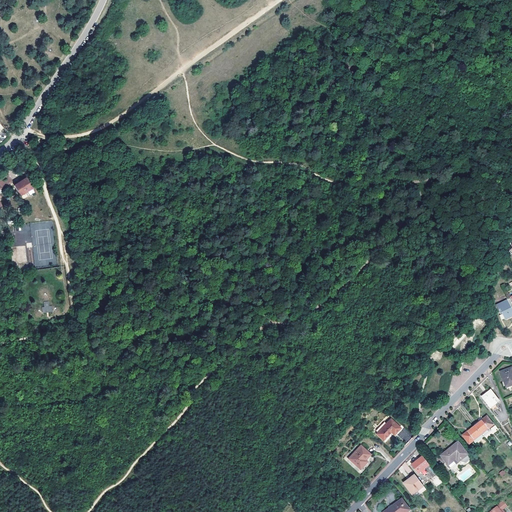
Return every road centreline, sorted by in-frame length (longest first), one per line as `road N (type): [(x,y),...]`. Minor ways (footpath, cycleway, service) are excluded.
road 1 (track): [(88,511),(229,352),(259,328),(312,309),(355,275),(479,134),(496,71),(511,47)]
road 2 (track): [(181,70),(192,117),(216,145),(344,184),(405,181),(421,193)]
road 3 (track): [(23,128),(56,137),(109,124),(280,0)]
road 4 (residential): [(498,354),(358,502)]
road 5 (track): [(16,137),(31,147),(66,265)]
